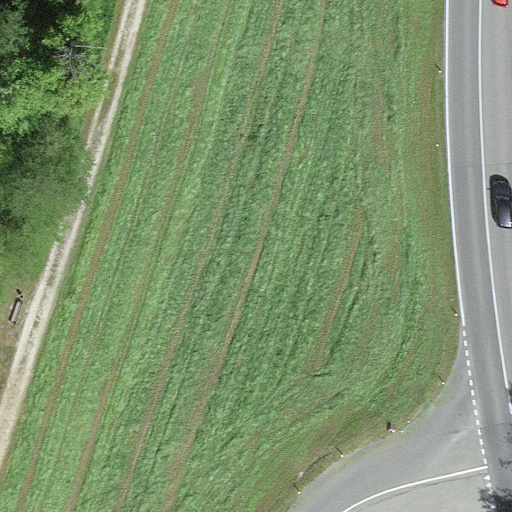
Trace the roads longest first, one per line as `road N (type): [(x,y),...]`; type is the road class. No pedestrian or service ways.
road 1 (track): [(0,442),(137,0)]
road 2 (tertiary): [(491,0),(497,258),(511,358)]
road 3 (tertiary): [(353,511),(432,485),(511,471)]
